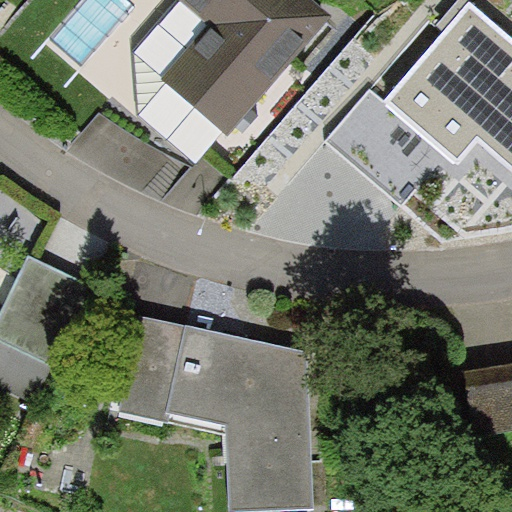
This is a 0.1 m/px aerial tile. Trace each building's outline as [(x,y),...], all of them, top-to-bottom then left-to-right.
[(332,18),(311,0),(176,0),(209,28),(163,81),(228,137),(332,18)] [(511,43),(468,7),(385,105),(459,166),(479,142),(511,169),(511,43)] [(93,288),(28,257),(0,316),(0,342),(56,368),(93,288)] [(167,423),(187,327),(141,317),(120,412),(167,423)] [(307,353),(187,327),(167,423),(225,437),(230,511),(251,511),(314,510),(307,353)] [(477,440),(511,433),(511,363),(464,371),(477,440)]
